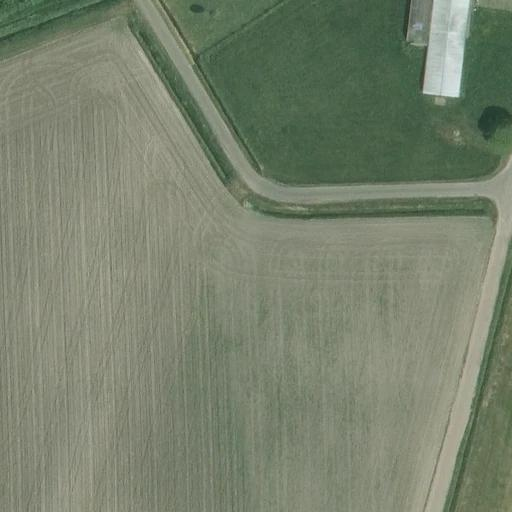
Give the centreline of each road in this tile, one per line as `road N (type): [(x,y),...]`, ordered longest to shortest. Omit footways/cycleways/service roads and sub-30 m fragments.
road 1 (unclassified): [(510,193),(256,195),(138,0)]
road 2 (track): [(431,511),(510,193)]
